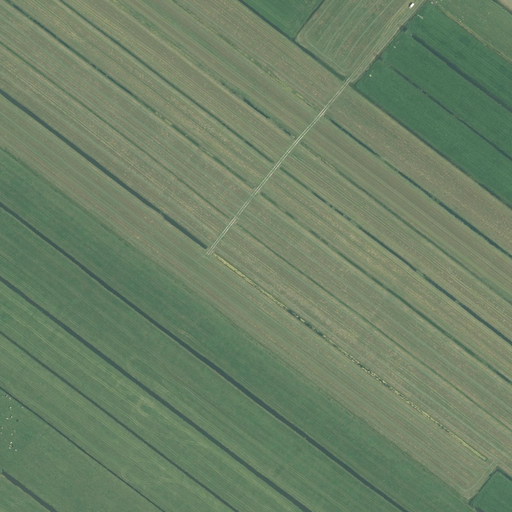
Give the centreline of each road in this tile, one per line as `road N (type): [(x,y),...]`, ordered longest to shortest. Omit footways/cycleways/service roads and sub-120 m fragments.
road 1 (track): [(205,256),(486,469),(496,461),(511,472)]
road 2 (track): [(205,256),(416,0)]
